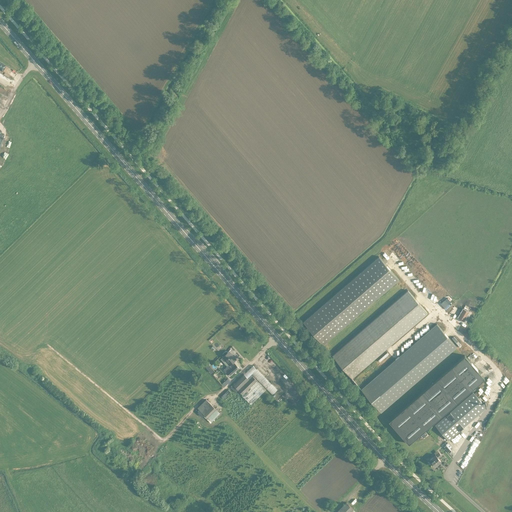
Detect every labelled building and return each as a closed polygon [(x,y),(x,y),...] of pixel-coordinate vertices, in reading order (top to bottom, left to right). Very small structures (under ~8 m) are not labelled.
[(12,141),(14,137),(6,134),(4,138),(7,139),(5,143),(10,145),(11,141),(12,141)] [(379,255),(303,321),(323,343),(398,278),(379,255)] [(409,278),(412,278),(411,281),(414,281),(413,284),(418,285),(419,279),(414,278),(415,274),(410,273),(409,278)] [(351,377),(427,312),(408,289),(332,354),(351,377)] [(431,309),(399,337),(398,337),(393,342),(397,346),(405,339),(408,341),(411,339),(408,336),(423,323),(426,326),(430,322),(428,319),(435,313),(431,309)] [(454,313),(450,319),(459,323),(465,313),(462,311),(459,316),(454,313)] [(381,411),(457,346),(437,323),(361,388),(381,411)] [(229,374),(238,366),(233,360),(236,358),(228,350),(225,350),(222,353),(223,355),(222,355),(229,363),(224,368),(229,374)] [(409,442),(484,377),(464,354),(389,419),(409,442)] [(207,362),(204,364),(211,372),(214,369),(207,362)] [(244,372),(247,375),(256,367),(253,364),(244,372)] [(481,393),(491,382),(490,381),(495,375),(491,371),(486,376),(487,377),(476,389),(481,393)] [(247,377),(244,373),(233,384),(238,389),(242,393),(242,394),(251,403),(266,388),(251,373),(247,377)] [(230,391),(228,388),(221,395),(223,397),(230,391)] [(486,406),(473,391),(435,424),(448,438),(448,439),(486,406)] [(197,407),(211,420),(220,412),(206,398),(197,407)] [(460,429),(451,438),(455,442),(465,433),(460,429)] [(429,459),(434,465),(441,459),(438,456),(441,454),(439,451),(436,454),(436,453),(429,459)] [(334,511),(349,511),(353,508),(346,501),(334,511)]
